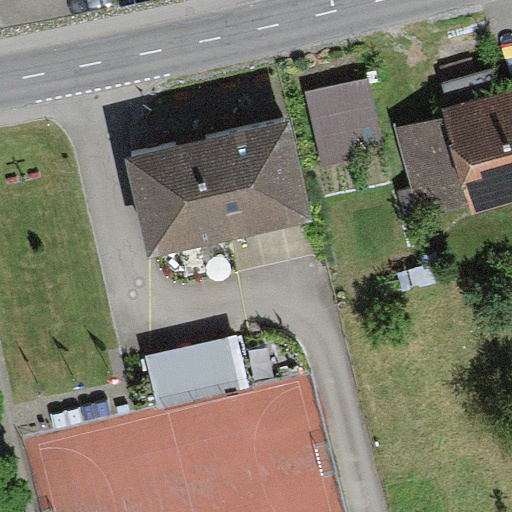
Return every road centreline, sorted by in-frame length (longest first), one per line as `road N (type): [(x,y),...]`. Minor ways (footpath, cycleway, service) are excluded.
road 1 (secondary): [(385,0),(0,80)]
road 2 (unknown): [(11,409),(334,330)]
